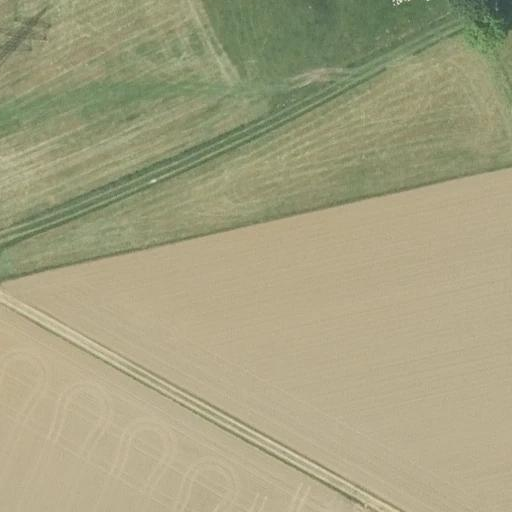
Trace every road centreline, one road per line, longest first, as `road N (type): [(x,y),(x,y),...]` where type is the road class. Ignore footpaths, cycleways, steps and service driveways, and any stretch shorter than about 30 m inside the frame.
road 1 (track): [(497,0),(0,229)]
road 2 (track): [(0,301),(371,511)]
